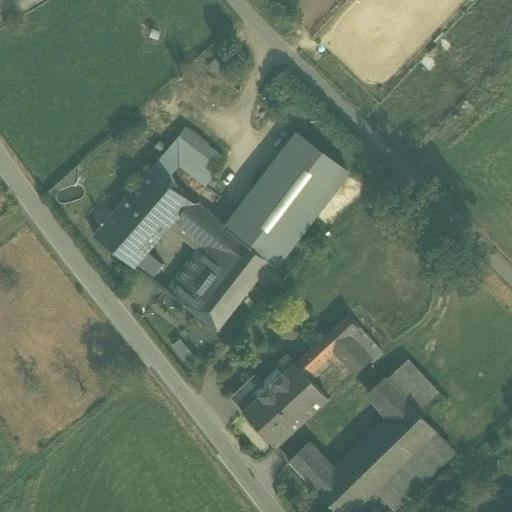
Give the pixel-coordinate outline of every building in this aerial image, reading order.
[(432,71),(448,54),(455,61),(466,48),(448,32),(422,61),(432,71)] [(196,85),(215,71),(203,55),(184,70),(196,85)] [(215,58),(210,70),(239,83),(244,72),(215,58)] [(190,131),(188,129),(178,140),(218,170),(225,161),(189,132),(190,131)] [(299,135),(253,196),(301,232),(347,171),(310,143),(299,135)] [(218,170),(178,140),(165,155),(179,166),(206,186),(218,170)] [(179,166),(165,155),(149,173),(170,188),(179,166)] [(149,173),(94,236),(135,268),(148,253),(175,220),(190,203),(170,188),(149,173)] [(253,196),(226,231),(208,254),(202,249),(201,249),(199,250),(166,292),(217,331),(269,264),(274,267),(301,232),(253,196)] [(212,220),(190,203),(175,220),(193,234),(197,235),(200,234),(202,233),(203,232),(212,220)] [(158,261),(148,253),(135,268),(145,275),(158,261)] [(349,316),(297,365),(311,380),(336,357),(352,375),(354,375),(355,375),(382,351),(349,316)] [(194,357),(180,340),(174,345),(187,362),(194,357)] [(297,365),(288,355),(277,365),(285,374),(272,386),(305,420),(328,398),(311,380),(297,365)] [(407,363),(388,381),(408,402),(422,418),(442,398),(407,363)] [(277,365),(254,376),(247,382),(260,397),(243,412),(242,413),(275,448),(305,420),(272,386),(285,374),(277,365)] [(388,381),(386,379),(369,396),(390,419),(408,402),(388,381)] [(247,382),(230,398),(243,412),(260,397),(247,382)] [(390,419),(334,473),(306,444),(289,461),(336,511),(352,511),(374,491),(406,461),(435,432),(422,418),(408,402),(390,419)] [(435,432),(406,461),(424,480),(454,451),(435,432)] [(424,480),(406,461),(374,491),(385,503),(392,510),(424,480)] [(376,511),(385,503),(374,491),(352,511),(376,511)]
